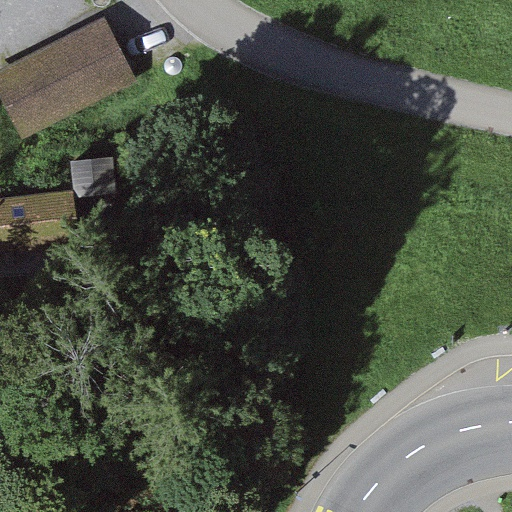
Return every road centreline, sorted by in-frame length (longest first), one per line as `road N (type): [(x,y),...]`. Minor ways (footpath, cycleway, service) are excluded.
road 1 (residential): [(192,0),(297,61),(511,112)]
road 2 (secondary): [(511,423),(426,445),(358,511)]
